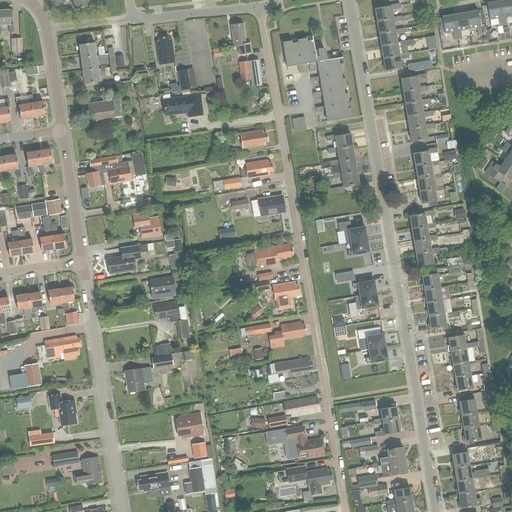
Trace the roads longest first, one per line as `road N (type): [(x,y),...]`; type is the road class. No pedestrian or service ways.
road 1 (residential): [(436,511),(349,0)]
road 2 (residential): [(343,508),(260,9)]
road 3 (unclassified): [(121,511),(82,263)]
road 4 (unclassified): [(260,9),(131,19),(128,0)]
road 5 (unclassified): [(62,132),(46,29),(26,0)]
road 6 (unclassified): [(82,263),(62,132)]
